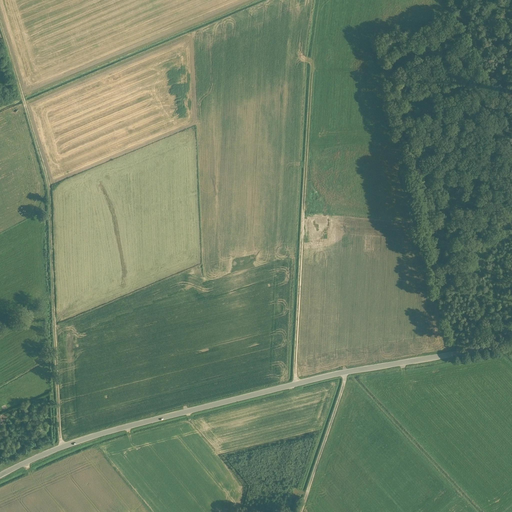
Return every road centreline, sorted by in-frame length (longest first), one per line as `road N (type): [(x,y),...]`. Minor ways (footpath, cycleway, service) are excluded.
road 1 (tertiary): [(511,344),(348,371),(127,425),(0,475)]
road 2 (track): [(62,445),(49,188),(0,33)]
road 3 (track): [(295,383),(312,52)]
road 4 (track): [(301,511),(348,371)]
